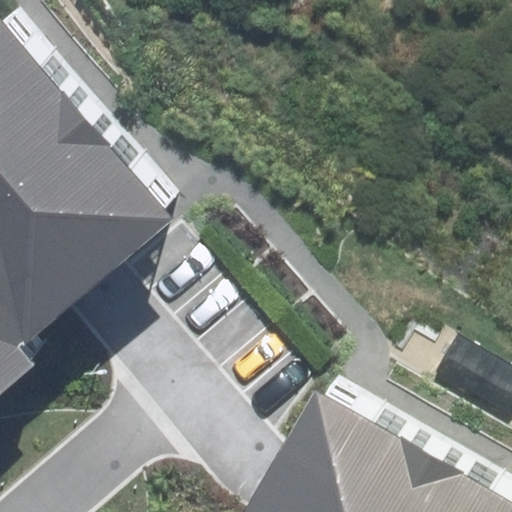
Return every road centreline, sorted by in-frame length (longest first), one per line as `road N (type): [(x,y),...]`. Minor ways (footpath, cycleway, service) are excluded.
road 1 (residential): [(191,378),(29,511)]
road 2 (residential): [(108,276),(191,378)]
